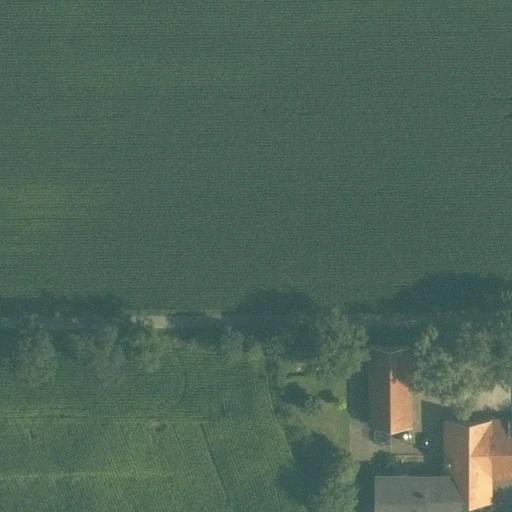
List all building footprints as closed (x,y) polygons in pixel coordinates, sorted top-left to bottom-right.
[(409,341),(369,341),(370,421),(410,421),(409,341)] [(511,414),(490,415),(490,471),(511,471),(511,414)] [(490,415),(446,415),(446,471),(446,494),(446,495),(490,495),(490,491),(490,471),(490,415)] [(426,471),(376,471),(376,511),(426,511),(426,494),(426,471)] [(446,471),(426,471),(426,494),(446,494),(446,471)] [(511,471),(490,471),(490,491),(511,490),(511,471)]
